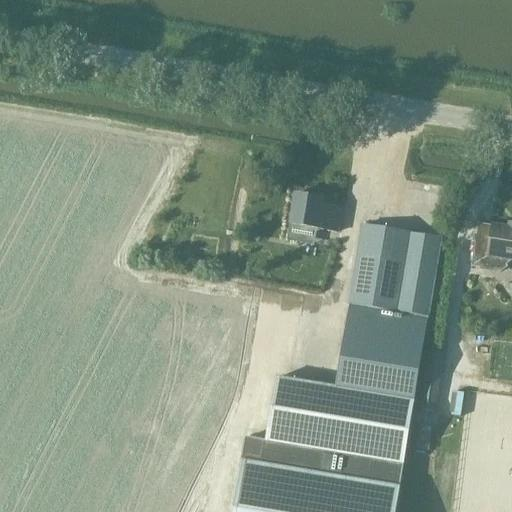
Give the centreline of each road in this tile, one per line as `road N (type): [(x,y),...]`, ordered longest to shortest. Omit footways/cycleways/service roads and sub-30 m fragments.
road 1 (tertiary): [(511,130),(0,42)]
road 2 (unknown): [(399,111),(381,177),(349,214),(333,289),(314,315),(266,348)]
